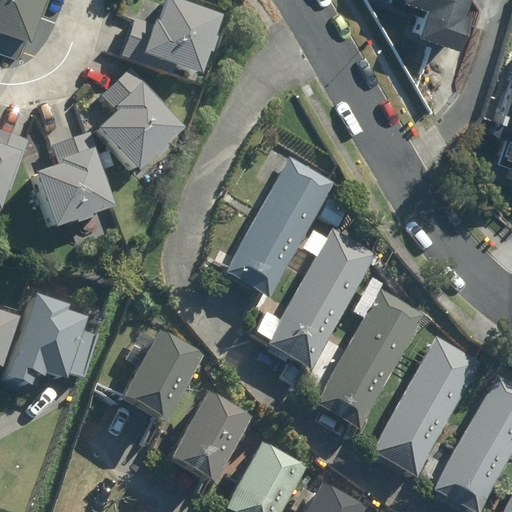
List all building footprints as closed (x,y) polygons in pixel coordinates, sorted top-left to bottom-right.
[(0,0),(0,19),(31,31),(42,0),(0,0)] [(195,0),(140,0),(126,42),(201,68),(222,9),(195,0)] [(466,0),(394,0),(421,10),(416,36),(457,53),(466,0)] [(138,168),(184,124),(137,74),(91,118),(138,168)] [(511,78),(487,182),(511,189),(511,78)] [(120,204),(98,142),(34,164),(56,227),(120,204)] [(0,147),(0,207),(2,208),(22,155),(0,147)] [(268,300),(314,219),(335,231),(347,210),(326,199),(334,184),(287,157),(220,273),(268,300)] [(376,257),(330,230),(262,345),(308,372),(376,257)] [(310,409),(314,411),(308,422),(333,436),(339,426),(356,435),(424,318),(378,291),(310,409)] [(91,310),(41,294),(14,374),(63,391),(91,310)] [(0,306),(0,375),(20,313),(0,306)] [(200,357),(154,333),(116,405),(162,429),(200,357)] [(482,365),(435,338),(367,456),(414,483),(482,365)] [(474,511),(511,448),(511,384),(497,376),(431,490),(468,511),(474,511)] [(249,423),(201,397),(164,464),(211,491),(249,423)] [(279,511),(301,474),(256,449),(219,511),(279,511)] [(360,511),(320,487),(304,511),(360,511)] [(511,511),(511,493),(501,511),(511,511)]
